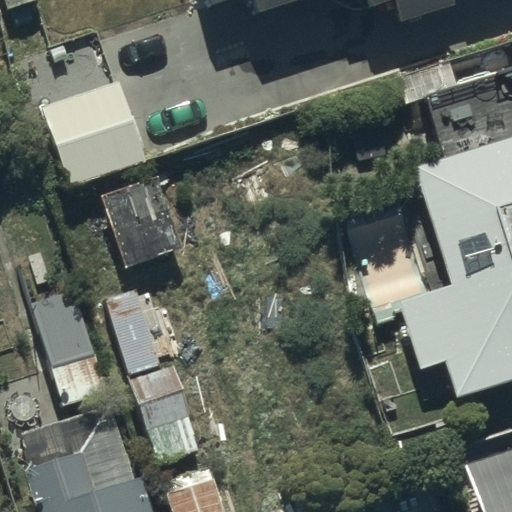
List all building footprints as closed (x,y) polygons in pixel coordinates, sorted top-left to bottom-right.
[(246,0),(256,28),(340,2),(342,8),(362,2),(369,23),(391,16),(398,36),(456,18),(450,0),(246,0)] [(511,78),(423,108),(444,171),(410,183),(450,304),(399,321),(422,390),(443,383),(455,420),(511,400),(511,78)] [(120,89),(39,115),(66,197),(147,170),(120,89)] [(150,170),(98,189),(103,202),(98,203),(124,275),(180,256),(150,170)] [(133,295),(97,306),(122,382),(158,370),(133,295)] [(172,376),(125,392),(153,475),(200,459),(172,376)] [(82,461),(24,479),(33,511),(149,511),(142,487),(94,502),(82,461)] [(511,511),(511,465),(462,481),(472,511),(511,511)] [(226,511),(217,483),(165,500),(168,511),(226,511)] [(340,511),(332,487),(283,503),(286,511),(340,511)]
